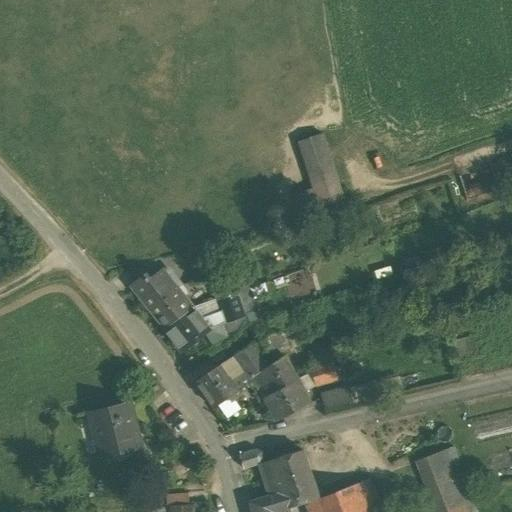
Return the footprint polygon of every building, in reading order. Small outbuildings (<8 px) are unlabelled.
[(324,133),(296,142),(318,207),(345,198),(324,133)] [(225,257),(204,264),(208,276),(229,269),(225,257)] [(332,260),(306,269),(309,278),(335,269),(332,260)] [(229,269),(208,276),(211,286),(231,276),(229,269)] [(147,275),(132,287),(148,308),(176,286),(163,270),(150,280),(147,275)] [(231,276),(211,286),(216,300),(237,293),(233,282),(231,276)] [(245,278),(233,282),(237,293),(248,289),(245,278)] [(176,286),(148,308),(165,330),(193,308),(176,286)] [(237,293),(216,300),(220,312),(241,304),(240,301),(251,297),(248,289),(237,293)] [(251,297),(240,301),(241,304),(245,315),(256,311),(251,297)] [(241,304),(220,312),(224,322),(239,317),(245,315),(241,304)] [(193,308),(165,330),(182,351),(210,329),(193,308)] [(224,322),(222,323),(226,337),(242,327),(239,317),(224,322)] [(272,320),(254,331),(268,354),(284,344),(272,320)] [(251,347),(235,356),(251,377),(266,368),(251,347)] [(232,357),(221,365),(227,375),(231,372),(230,370),(238,364),(232,357)] [(266,368),(251,377),(266,397),(297,379),(284,357),(266,368)] [(333,364),(311,370),(315,384),(340,377),(339,373),(336,374),(333,364)] [(221,365),(196,382),(214,408),(227,399),(239,391),(227,375),(221,365)] [(244,372),(236,378),(244,388),(252,382),(244,372)] [(297,379),(266,397),(279,420),(311,401),(297,379)] [(372,398),(369,384),(350,389),(353,403),(372,398)] [(349,386),(321,393),(326,412),(354,405),(353,403),(350,389),(349,386)] [(239,391),(227,399),(231,404),(242,396),(239,391)] [(130,403),(90,413),(101,456),(141,446),(130,403)] [(476,439),(511,434),(511,413),(474,419),(476,439)] [(453,445),(444,449),(450,464),(459,460),(453,445)] [(256,449),(240,455),(244,469),(260,464),(264,458),(262,452),(258,450),(256,449)] [(444,449),(419,459),(436,500),(461,493),(450,464),(444,449)] [(302,450),(260,464),(270,497),(283,493),(288,504),(317,493),(302,450)] [(363,511),(353,486),(318,500),(323,511),(363,511)] [(166,492),(165,511),(185,511),(185,492),(166,492)] [(270,497),(252,501),(254,511),(260,511),(275,510),(289,506),(288,504),(283,493),(270,497)] [(468,511),(461,493),(436,500),(440,511),(468,511)]
